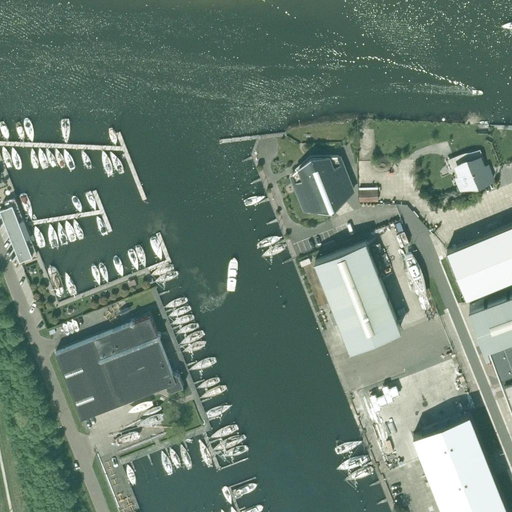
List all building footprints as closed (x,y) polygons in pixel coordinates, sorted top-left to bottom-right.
[(332,209),(352,191),(338,155),(311,156),(291,174),(306,210),(332,209)] [(484,157),(462,166),(470,186),(462,189),(463,189),(481,182),(482,185),(497,179),(497,178),(492,166),(488,167),(484,157)] [(32,255),(12,204),(0,208),(20,260),(32,255)] [(511,221),(446,248),(465,295),(511,276),(511,216),(511,221)] [(350,346),(374,336),(400,326),(366,239),(315,260),(350,346)] [(511,287),(472,302),(487,342),(490,341),(495,356),(492,357),(492,359),(493,360),(493,361),(494,362),(494,363),(495,364),(495,365),(496,368),(499,367),(503,379),(511,403),(511,287)] [(175,371),(173,372),(150,313),(56,351),(82,417),(166,383),(168,388),(172,390),(183,385),(179,373),(175,371)] [(321,370),(333,366),(318,329),(307,333),(321,370)] [(509,511),(470,411),(413,433),(443,511),(509,511)]
